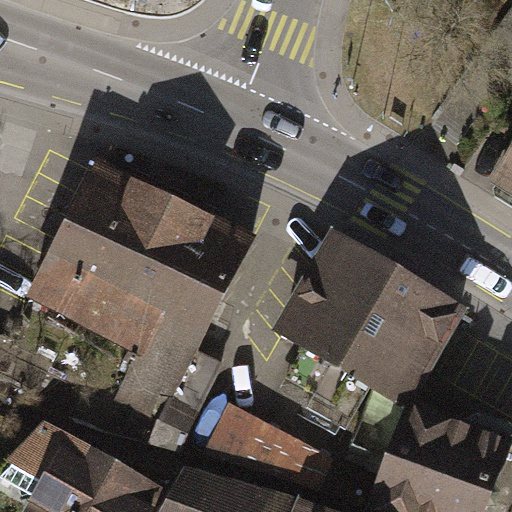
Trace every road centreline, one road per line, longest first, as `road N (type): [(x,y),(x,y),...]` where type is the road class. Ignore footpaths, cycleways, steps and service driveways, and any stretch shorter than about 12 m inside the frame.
road 1 (secondary): [(235,125),(389,199),(511,275)]
road 2 (secondary): [(0,50),(235,125)]
road 3 (residential): [(280,0),(235,125)]
